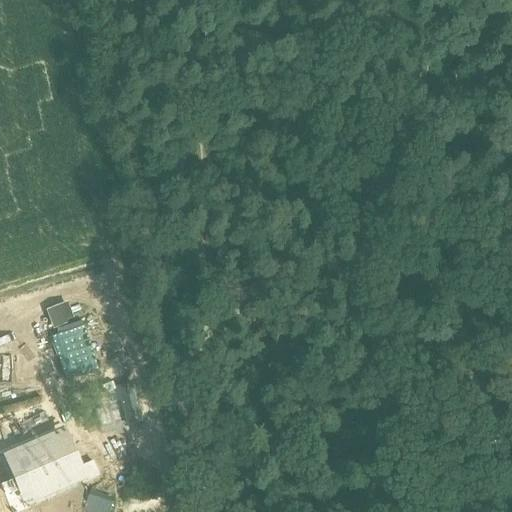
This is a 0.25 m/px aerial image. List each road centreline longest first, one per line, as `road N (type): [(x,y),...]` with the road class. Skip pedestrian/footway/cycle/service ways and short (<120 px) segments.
road 1 (track): [(204,511),(180,386),(209,319),(204,133),(215,32),(204,0)]
road 2 (track): [(209,319),(272,320),(370,271),(436,251),(511,139)]
